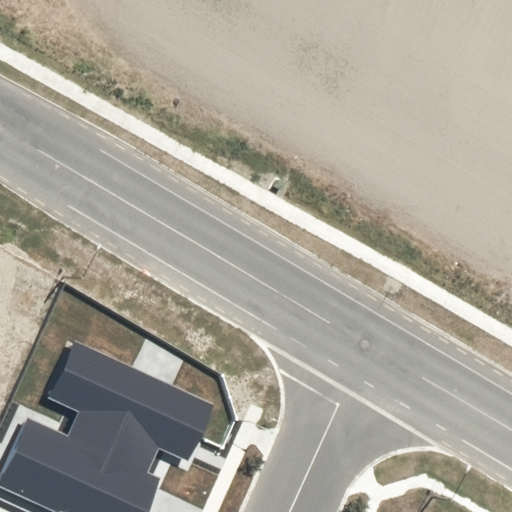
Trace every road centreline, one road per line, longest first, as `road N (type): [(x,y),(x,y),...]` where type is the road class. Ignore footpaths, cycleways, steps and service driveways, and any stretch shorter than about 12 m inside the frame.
road 1 (tertiary): [(0,116),(374,343)]
road 2 (residential): [(251,511),(269,470),(374,343)]
road 3 (tertiary): [(374,343),(511,427)]
